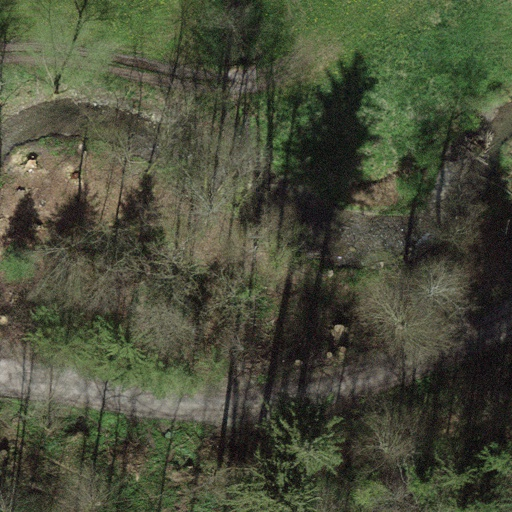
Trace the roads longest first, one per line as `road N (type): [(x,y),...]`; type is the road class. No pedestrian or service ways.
road 1 (track): [(0,373),(133,392),(318,392),(511,321)]
road 2 (track): [(0,88),(24,83),(200,123),(241,119),(302,100),(411,0)]
